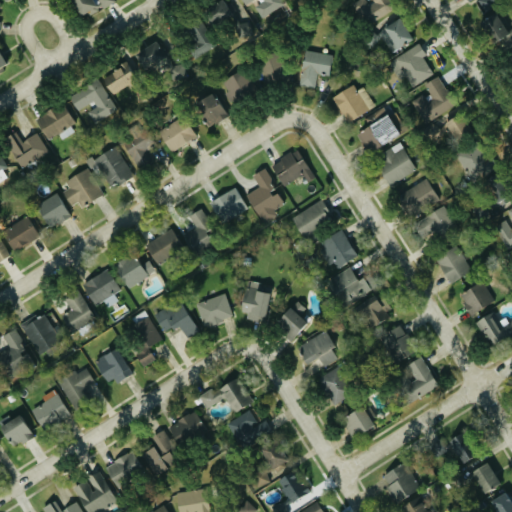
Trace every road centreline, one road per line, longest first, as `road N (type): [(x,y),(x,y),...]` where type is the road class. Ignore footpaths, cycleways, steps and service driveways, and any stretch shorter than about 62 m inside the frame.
road 1 (residential): [(511,440),(305,117)]
road 2 (residential): [(0,300),(305,117)]
road 3 (residential): [(0,494),(231,347),(247,347)]
road 4 (residential): [(338,473),(511,364)]
road 5 (residential): [(362,511),(260,354),(247,347)]
road 6 (residential): [(0,107),(165,0)]
road 7 (residential): [(511,128),(435,0)]
